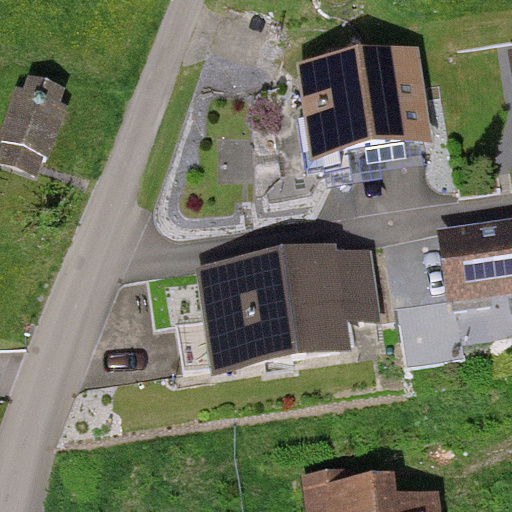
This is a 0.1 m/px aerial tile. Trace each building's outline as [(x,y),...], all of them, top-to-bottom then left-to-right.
[(423,140),(410,56),(302,72),(315,156),(423,140)] [(59,109),(15,96),(2,137),(46,151),(59,109)] [(511,225),(443,235),(452,296),(511,287),(511,290),(511,225)] [(328,256),(201,273),(214,371),(344,353),(340,323),(370,319),(361,257),(329,261),(328,256)] [(435,511),(434,499),(390,505),(386,474),(306,485),(309,511),(435,511)]
